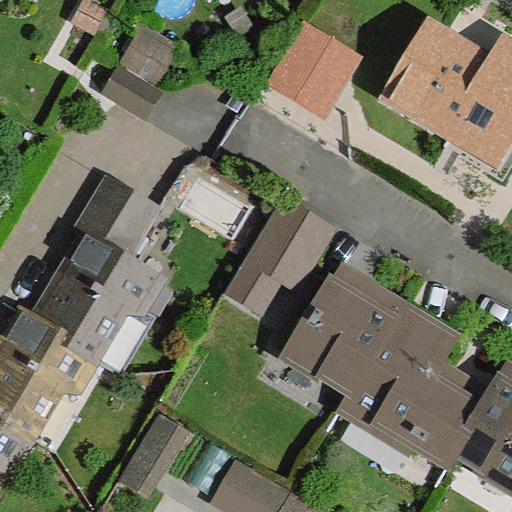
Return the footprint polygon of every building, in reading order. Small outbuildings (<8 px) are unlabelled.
[(496,66),(431,27),(388,100),(455,140),(464,124),(503,147),(511,131),(511,48),(507,46),(496,66)] [(308,30),(276,80),(328,111),(333,103),(359,61),(308,30)] [(184,58),(139,34),(124,61),(169,86),(184,58)] [(169,99),(125,73),(109,100),(153,125),(169,99)] [(80,232),(94,240),(132,262),(162,209),(110,181),(80,232)] [(308,272),(331,232),(288,207),(255,261),(285,280),(299,288),(308,272)] [(40,326),(95,360),(125,312),(143,312),(161,280),(132,262),(94,240),(40,326)] [(285,280),(255,261),(234,297),(266,314),(285,280)] [(352,395),(402,312),(342,275),(334,287),(293,354),(327,374),(324,377),(352,395)] [(455,344),(402,312),(352,395),(345,406),(417,450),(421,443),(453,463),(458,455),(490,399),(439,369),(455,344)] [(95,360),(40,326),(28,319),(0,366),(0,418),(32,437),(61,390),(79,390),(95,360)] [(511,374),(507,372),(490,399),(458,455),(486,473),(489,468),(511,482),(511,374)] [(32,437),(0,418),(0,466),(15,468),(32,437)] [(150,497),(187,435),(162,420),(125,483),(150,497)] [(236,511),(263,511),(276,491),(239,468),(219,501),(236,511)] [(311,511),(276,491),(263,511),(311,511)]
